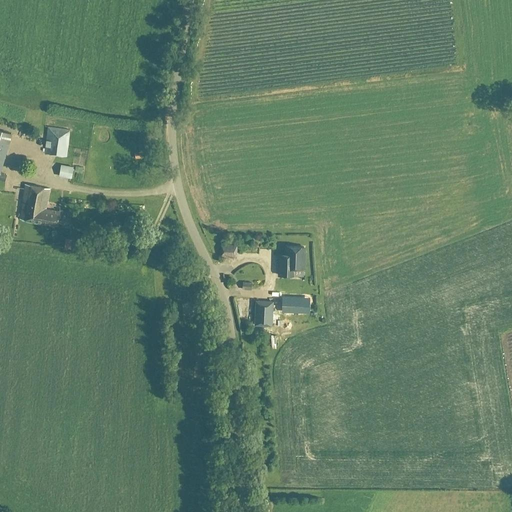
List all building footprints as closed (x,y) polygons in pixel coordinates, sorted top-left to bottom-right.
[(66,156),(69,129),(48,127),(45,153),(66,156)] [(0,170),(11,133),(0,130),(0,170)] [(73,167),(61,164),(59,176),(71,179),(73,167)] [(45,212),(46,210),(49,188),(25,184),(19,220),(34,222),(35,211),(45,212)] [(59,212),(46,210),(45,212),(35,211),(34,222),(56,226),(59,212)] [(79,248),(80,240),(71,239),(71,240),(64,238),(63,248),(70,249),(70,247),(79,248)] [(221,244),(220,257),(236,258),(236,245),(221,244)] [(305,270),(306,247),(284,247),(284,254),(279,254),(278,276),(294,276),(294,269),(305,270)] [(280,313),(302,313),(302,297),(280,297),(280,313)] [(256,301),(254,325),(272,326),(273,301),(256,301)]
